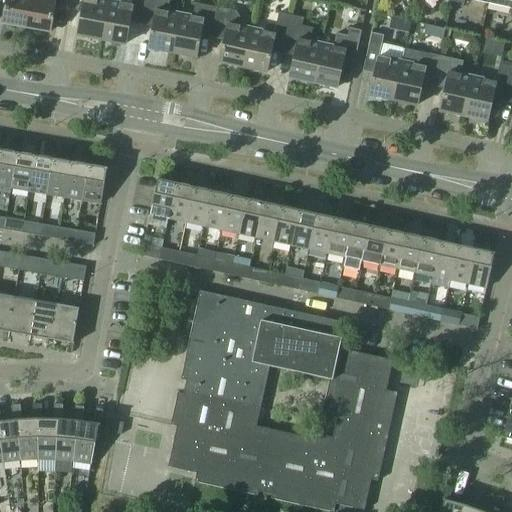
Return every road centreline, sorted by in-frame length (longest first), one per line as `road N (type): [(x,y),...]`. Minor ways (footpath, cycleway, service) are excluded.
road 1 (residential): [(110,261),(489,343)]
road 2 (tertiary): [(435,178),(223,130)]
road 3 (residential): [(0,374),(79,373),(89,366),(110,261)]
road 4 (residential): [(511,473),(465,443),(489,343)]
road 5 (residential): [(110,261),(135,143)]
